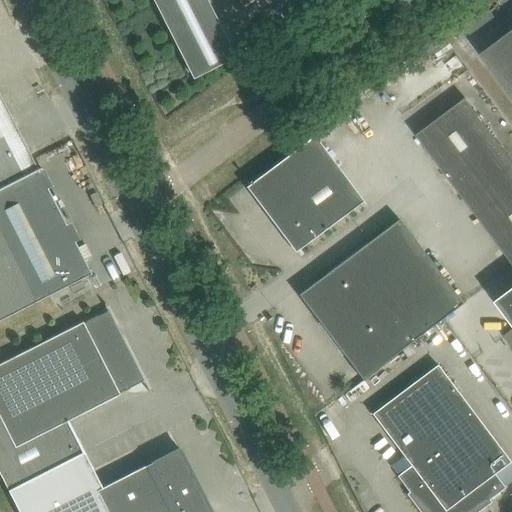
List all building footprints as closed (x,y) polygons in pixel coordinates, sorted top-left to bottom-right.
[(205,0),(155,0),(194,76),(233,56),(205,0)] [(511,31),(482,54),(511,94),(511,31)] [(454,52),(447,42),(429,55),(436,65),(454,52)] [(0,207),(46,184),(47,188),(52,185),(43,168),(39,171),(38,170),(42,168),(41,167),(38,168),(7,108),(5,104),(0,94),(0,207)] [(466,98),(417,135),(453,184),(503,147),(466,98)] [(365,201),(314,134),(249,183),(248,181),(247,181),(300,253),(301,252),(300,250),(365,201)] [(511,158),(503,147),(453,184),(511,261),(511,158)] [(46,184),(0,207),(0,319),(50,294),(91,273),(84,259),(78,247),(75,241),(79,239),(71,221),(66,224),(47,188),(46,184)] [(362,379),(463,303),(399,218),(391,225),(393,228),(321,283),(319,292),(314,292),(313,301),(318,301),(317,311),(359,367),(356,370),(362,379)] [(511,289),(497,301),(511,321),(511,330),(505,336),(511,345),(511,289)] [(102,487),(84,452),(68,420),(120,394),(120,393),(130,388),(130,387),(144,380),(137,366),(138,365),(115,320),(114,321),(109,310),(98,315),(83,322),(83,321),(0,363),(0,473),(19,511),(212,511),(179,448),(102,487)] [(477,511),(492,502),(489,499),(505,487),(495,473),(511,461),(438,364),(372,413),(411,465),(397,476),(410,492),(407,494),(420,511),(477,511)]
